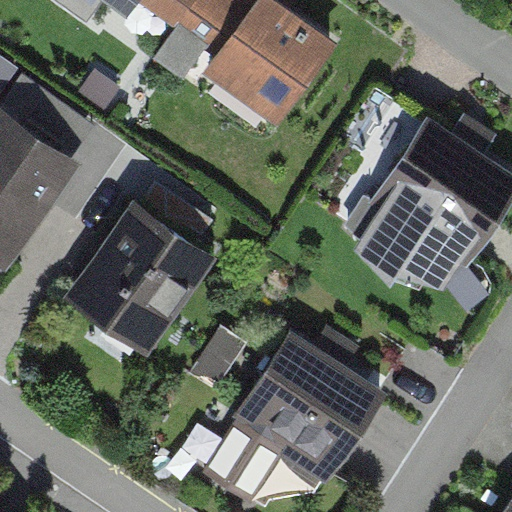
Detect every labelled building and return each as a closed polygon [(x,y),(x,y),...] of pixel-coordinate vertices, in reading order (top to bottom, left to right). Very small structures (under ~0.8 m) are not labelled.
[(277,117),(335,39),(281,0),(251,0),(204,63),(277,117)] [(0,239),(4,242),(38,193),(46,199),(99,123),(23,71),(0,104),(0,239)] [(511,194),(511,154),(428,106),(345,248),(446,307),(511,194)] [(227,248),(139,190),(64,303),(152,361),(227,248)] [(383,390),(294,328),(233,415),(322,477),(383,390)] [(511,511),(511,498),(502,511),(511,511)]
